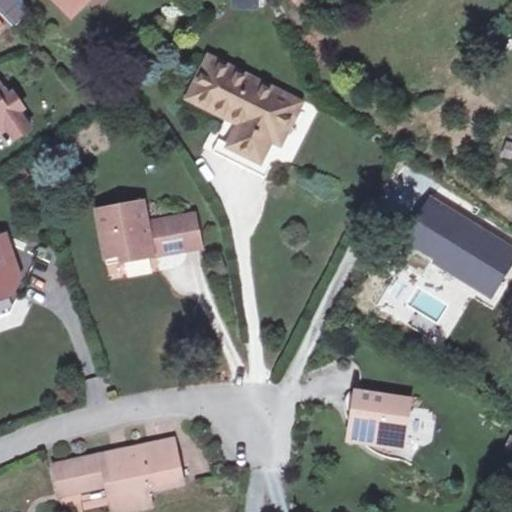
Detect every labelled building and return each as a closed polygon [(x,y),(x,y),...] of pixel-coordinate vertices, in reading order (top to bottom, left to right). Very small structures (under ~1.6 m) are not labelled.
[(58,0),(79,19),(96,0),(58,0)] [(289,0),(298,11),(313,0),(289,0)] [(248,131),(234,154),(264,172),(277,150),(284,153),(295,135),(286,129),(298,110),(221,65),(198,102),(248,131)] [(0,92),(4,98),(11,94),(0,77),(0,92)] [(0,92),(0,141),(7,136),(4,132),(11,127),(18,137),(33,127),(22,110),(27,106),(16,90),(11,94),(4,98),(0,92)] [(286,129),(295,135),(307,115),(298,110),(286,129)] [(511,143),(505,142),(502,157),(511,159),(511,143)] [(226,166),(257,185),(264,172),(234,154),(226,166)] [(110,259),(190,241),(180,203),(149,209),(144,194),(96,205),(110,259)] [(466,221),(471,217),(448,197),(412,239),(418,243),(426,250),(430,245),(444,258),(465,276),(462,282),(488,303),(511,275),(511,251),(483,227),(479,232),(466,221)] [(199,200),(180,203),(190,241),(207,237),(199,200)] [(483,227),(471,217),(466,221),(479,232),(483,227)] [(13,294),(30,254),(9,245),(5,237),(0,238),(0,319),(11,315),(19,298),(13,294)] [(431,273),(444,258),(430,245),(426,250),(418,243),(409,254),(431,273)] [(39,258),(30,254),(13,294),(19,298),(39,258)] [(396,277),(378,303),(433,341),(442,328),(411,306),(420,294),(396,277)] [(351,442),(360,443),(378,459),(400,463),(403,451),(412,404),(360,395),(351,442)] [(174,437),(148,443),(152,453),(176,447),(174,437)] [(108,484),(112,504),(114,511),(149,502),(148,495),(147,489),(183,482),(176,447),(152,453),(148,443),(53,462),(56,480),(73,475),(77,490),(108,484)] [(73,475),(56,480),(58,494),(77,490),(73,475)]
